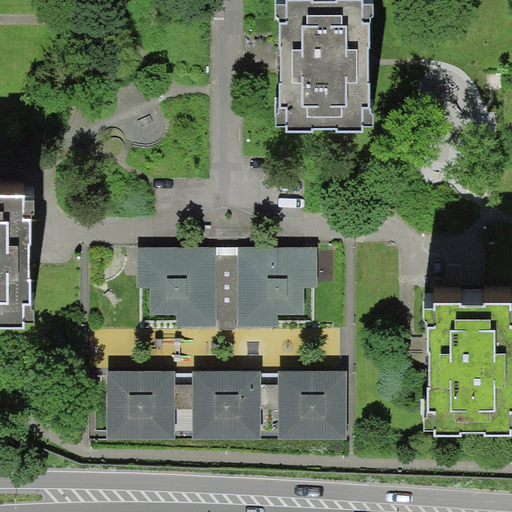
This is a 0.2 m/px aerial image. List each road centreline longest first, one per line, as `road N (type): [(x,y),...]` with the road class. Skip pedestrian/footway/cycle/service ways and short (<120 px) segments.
road 1 (secondary): [(170,497),(401,511)]
road 2 (secondary): [(170,497),(0,481)]
